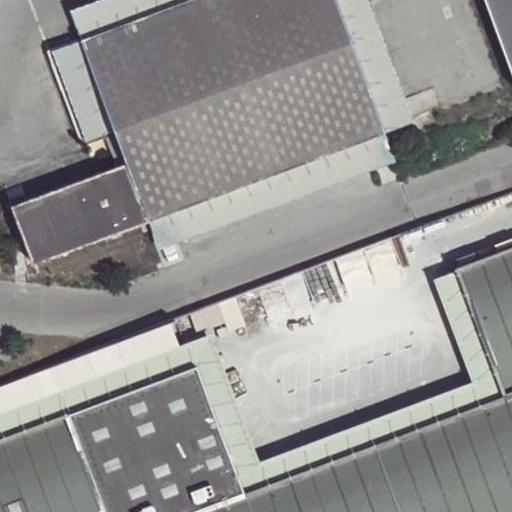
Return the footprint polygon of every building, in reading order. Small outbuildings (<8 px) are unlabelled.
[(384,132),(334,0),(182,0),(78,39),(48,51),(85,147),(107,139),(118,166),(12,206),(32,263),(146,221),(384,132)] [(78,39),(182,0),(93,0),(68,9),(78,39)] [(366,0),(334,0),(384,132),(411,122),(366,0)] [(511,0),(483,0),(511,79),(511,0)] [(394,160),(384,132),(146,221),(158,249),(394,160)] [(511,511),(511,250),(458,272),(504,399),(257,491),(199,511),(98,511),(63,418),(0,441),(0,511),(511,511)] [(0,441),(63,418),(194,368),(217,427),(232,421),(257,491),(504,399),(458,272),(431,281),(469,382),(256,461),(209,335),(0,413),(0,441)] [(194,368),(63,418),(98,511),(199,511),(257,491),(232,421),(217,427),(194,368)]
